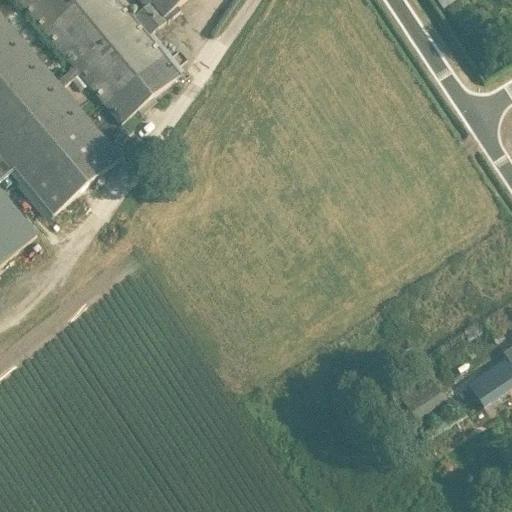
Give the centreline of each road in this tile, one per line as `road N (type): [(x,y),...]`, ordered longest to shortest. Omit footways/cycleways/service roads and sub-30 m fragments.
road 1 (unknown): [(245,0),(53,250),(0,301)]
road 2 (unclassified): [(474,118),(394,0)]
